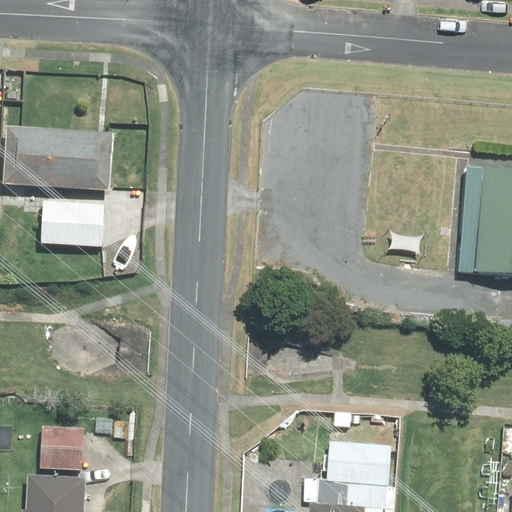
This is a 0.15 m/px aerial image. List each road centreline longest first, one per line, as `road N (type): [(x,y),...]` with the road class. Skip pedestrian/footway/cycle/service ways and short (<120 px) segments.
road 1 (residential): [(188,511),(215,17)]
road 2 (residential): [(215,17),(511,39)]
road 3 (residential): [(0,7),(215,17)]
